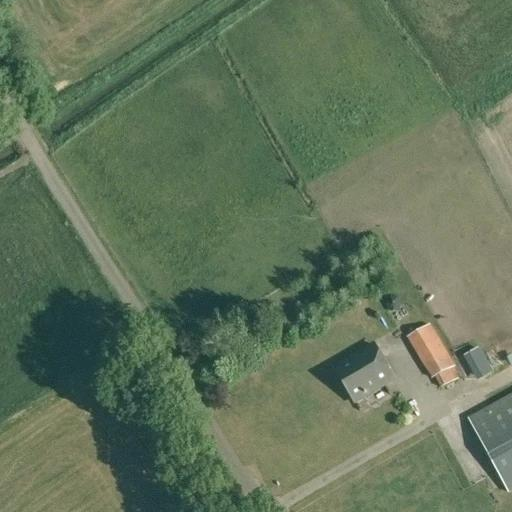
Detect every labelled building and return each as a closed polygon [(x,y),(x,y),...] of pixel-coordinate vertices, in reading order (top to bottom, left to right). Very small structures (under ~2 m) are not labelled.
[(389,296),(385,303),(389,310),(398,310),(402,303),(398,296),(389,296)] [(435,377),(441,389),(459,379),(452,367),(454,366),(430,325),(408,338),(432,379),(435,377)] [(334,369),(354,403),(394,380),(374,346),(334,369)] [(479,348),(468,353),(482,378),(492,373),(479,348)] [(511,394),(467,419),(508,494),(511,492),(511,394)]
